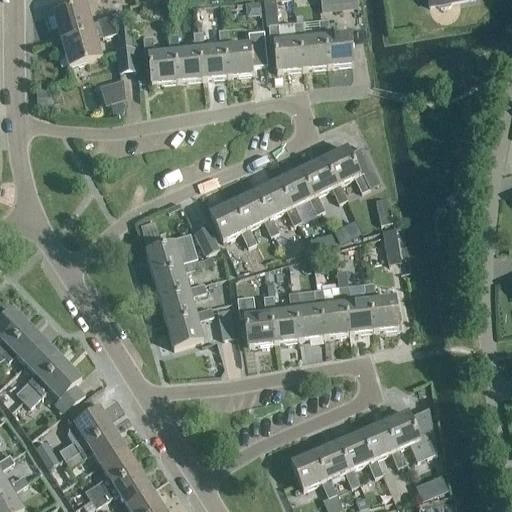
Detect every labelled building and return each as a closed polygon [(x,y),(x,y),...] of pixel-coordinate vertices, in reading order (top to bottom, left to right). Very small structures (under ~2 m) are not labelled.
[(319,0),(321,17),(358,14),(356,0),(319,0)] [(426,0),(429,11),(436,10),(440,12),(448,11),(451,7),(475,2),(474,0),(426,0)] [(247,31),(264,31),(263,4),(246,5),(247,31)] [(276,5),(264,6),(267,30),(269,30),(278,29),(276,5)] [(60,45),(113,30),(111,21),(96,25),(97,28),(90,29),(84,9),(52,18),(60,45)] [(323,42),(326,73),(352,70),(349,40),(334,41),(333,32),(329,33),(328,24),(319,25),(321,43),(323,42)] [(323,42),(321,43),(305,44),(303,27),(294,28),(295,45),(298,45),(301,75),(326,73),(323,42)] [(298,45),(295,45),(280,47),(278,29),(269,30),(270,48),(273,48),(276,78),(301,75),(298,45)] [(113,30),(60,45),(68,72),(100,63),(94,43),(101,41),(102,43),(116,39),(113,30)] [(132,54),(130,30),(117,31),(118,39),(119,55),(117,55),(119,79),(138,77),(136,54),(132,54)] [(223,52),(226,83),(253,80),(249,49),(230,51),(228,34),(218,35),(220,52),(223,52)] [(223,52),(220,52),(204,54),(203,37),(193,38),(195,55),(198,55),(201,85),(226,83),(223,52)] [(198,55),(195,55),(179,56),(178,39),(168,40),(170,57),(173,57),(176,88),(201,85),(198,55)] [(173,57),(170,57),(154,59),(153,42),(143,42),(145,69),(148,69),(150,90),(176,88),(173,57)] [(108,104),(127,101),(123,84),(105,87),(108,104)] [(349,159),(346,153),(323,164),(336,192),(340,190),(354,183),(362,198),(370,194),(367,188),(376,183),(361,153),(349,159)] [(348,205),(340,190),(336,192),(323,164),(300,175),(313,203),(317,201),(331,194),(338,209),(348,205)] [(325,216),(317,201),(313,203),(300,175),(277,186),(291,214),(295,211),(308,205),(316,220),(325,216)] [(302,227),(295,211),(291,214),(277,186),(255,197),(268,225),(272,222),(286,216),(293,231),(302,227)] [(279,237),(272,222),(268,225),(255,197),(232,208),(245,235),(250,233),(264,226),(271,241),(279,237)] [(381,230),(391,228),(387,203),(376,205),(381,230)] [(256,248),(250,233),(245,235),(232,208),(209,219),(222,247),(241,237),(248,252),(256,248)] [(360,238),(354,226),(349,229),(355,241),(360,238)] [(219,254),(208,233),(194,239),(205,261),(219,254)] [(389,269),(401,267),(395,234),(382,236),(389,269)] [(181,273),(180,269),(176,254),(193,249),(190,240),(173,245),(174,248),(144,257),(152,282),(181,273)] [(188,297),(187,293),(183,278),(200,273),(197,264),(180,269),(181,273),(152,282),(159,306),(188,297)] [(344,309),(340,309),(325,311),(322,287),(324,287),(323,279),(320,279),(319,271),(313,272),(316,295),(314,296),(316,312),(319,312),(323,343),(348,340),(344,309)] [(346,276),(337,277),(339,292),(348,291),(346,276)] [(196,321),(194,317),(190,302),(207,298),(204,288),(187,293),(188,297),(159,306),(166,330),(196,321)] [(369,306),(373,337),(398,333),(394,302),(375,305),(373,288),(363,289),(365,306),(369,306)] [(369,306),(365,306),(349,308),(348,291),(339,292),(340,309),(344,309),(348,340),(373,337),(369,306)] [(319,312),(316,312),(300,314),(298,298),(288,299),(290,316),(294,315),(298,346),(323,343),(319,312)] [(294,315),(290,316),(275,317),(273,301),(263,302),(265,319),(269,318),(273,349),(298,346),(294,315)] [(269,318),(265,319),(254,320),(252,303),(237,305),(240,323),(243,322),(247,352),(273,349),(269,318)] [(196,321),(166,330),(173,355),(203,346),(197,327),(214,322),(211,313),(194,317),(196,321)] [(0,361),(30,332),(13,314),(0,327),(0,344),(2,346),(0,347),(0,361)] [(222,346),(235,343),(230,315),(217,317),(222,346)] [(25,370),(47,349),(30,332),(0,361),(0,374),(15,360),(25,370)] [(23,406),(64,367),(47,349),(25,370),(35,380),(29,387),(16,399),(23,406)] [(64,367),(23,406),(30,413),(49,395),(58,405),(54,409),(63,420),(70,415),(84,402),(74,391),(81,384),(64,367)] [(84,452),(87,450),(113,434),(100,413),(74,430),(69,433),(67,440),(72,448),(59,457),(64,465),(84,452)] [(427,416),(410,424),(407,418),(383,428),(396,456),(400,454),(409,451),(416,468),(435,460),(427,416)] [(406,469),(400,454),(396,456),(383,428),(360,438),(372,466),(377,464),(390,459),(396,473),(406,469)] [(100,470),(126,454),(113,434),(87,450),(84,452),(64,465),(70,473),(93,458),(100,470)] [(383,480),(377,464),(372,466),(360,438),(337,448),(349,476),(354,474),(368,468),(374,483),(383,480)] [(48,475),(59,467),(46,447),(34,454),(48,475)] [(360,490),(354,474),(349,476),(337,448),(314,458),(326,486),(331,484),(345,478),(351,494),(360,490)] [(90,505),(139,474),(126,454),(100,470),(108,482),(85,496),(90,505)] [(337,499),(331,484),(326,486),(314,458),(290,468),(302,496),(322,488),(328,503),(337,499)] [(0,500),(10,495),(8,492),(0,479),(0,477),(13,469),(9,462),(0,467),(0,500)] [(90,505),(82,510),(83,511),(97,511),(119,499),(126,511),(152,495),(139,474),(113,491),(90,505)] [(425,505),(452,494),(445,478),(419,489),(425,505)] [(10,495),(0,500),(0,511),(21,511),(13,499),(27,490),(22,483),(8,492),(10,495)] [(163,511),(152,495),(126,511),(163,511)] [(342,511),(337,499),(328,503),(324,505),(326,511),(342,511)] [(368,511),(364,503),(355,507),(357,511),(368,511)]
